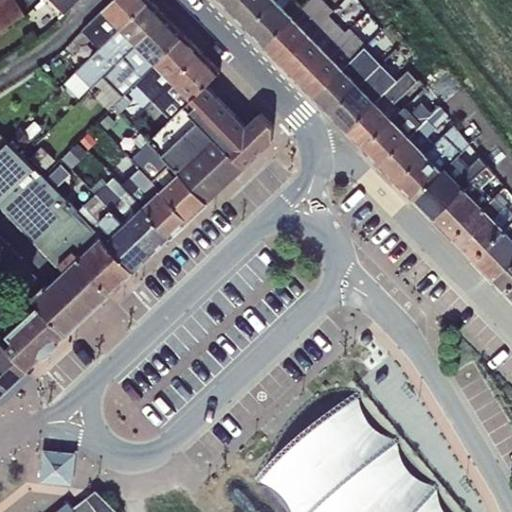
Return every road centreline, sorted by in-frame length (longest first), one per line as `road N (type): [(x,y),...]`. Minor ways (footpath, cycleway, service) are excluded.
road 1 (residential): [(122,453),(156,451),(181,437),(341,280)]
road 2 (residential): [(504,511),(388,321),(341,280)]
road 3 (residential): [(333,146),(343,146),(511,317)]
road 4 (residential): [(264,226),(92,390)]
road 5 (residential): [(188,0),(333,146)]
